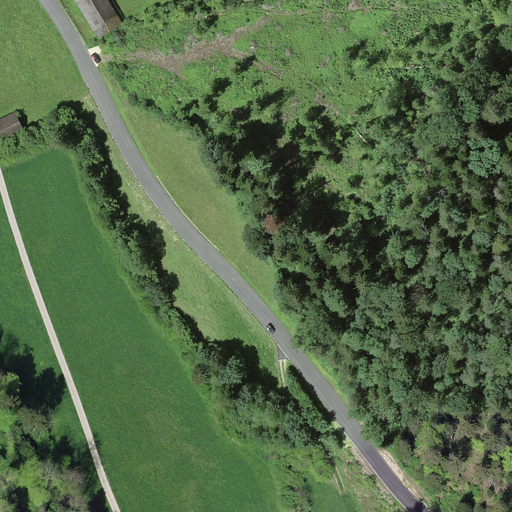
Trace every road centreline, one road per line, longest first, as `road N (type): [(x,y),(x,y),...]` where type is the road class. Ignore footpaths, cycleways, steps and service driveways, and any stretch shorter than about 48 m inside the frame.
road 1 (tertiary): [(47,0),(157,195),(288,341),(418,511)]
road 2 (track): [(116,511),(0,176)]
road 3 (track): [(344,490),(288,386),(288,341)]
